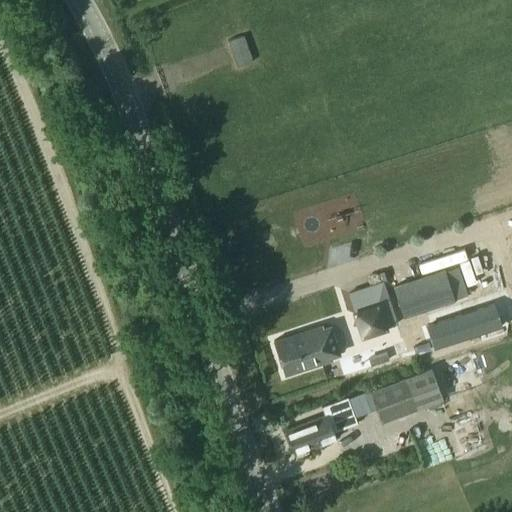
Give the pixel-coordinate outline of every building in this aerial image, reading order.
[(228,42),(237,66),(251,60),(244,36),(228,42)] [(444,270),(394,287),(404,318),(454,301),(444,270)] [(356,318),(362,335),(396,324),(385,289),(382,282),(370,287),(372,294),(376,305),(355,312),(351,300),(349,293),(348,294),(351,302),(356,318)] [(511,319),(507,304),(438,327),(446,350),(511,327),(511,319)] [(284,376),(332,360),(321,326),(273,342),(284,376)] [(370,391),(381,423),(443,400),(431,369),(370,391)] [(321,408),(324,416),(285,431),(294,454),(336,438),(334,433),(357,424),(347,397),(321,408)] [(452,422),(461,440),(474,433),(466,416),(452,422)]
